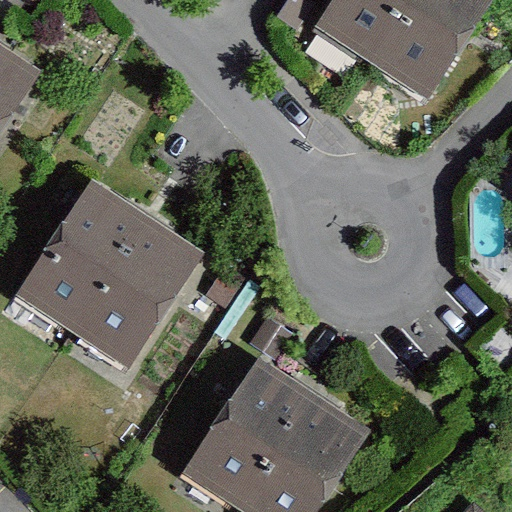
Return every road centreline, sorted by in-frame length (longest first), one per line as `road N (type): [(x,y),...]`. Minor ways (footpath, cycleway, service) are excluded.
road 1 (residential): [(137,0),(330,213)]
road 2 (residential): [(330,213),(318,245),(327,278),(371,302),(404,292),(424,266),(426,232),(407,204)]
road 3 (residential): [(407,204),(511,96)]
